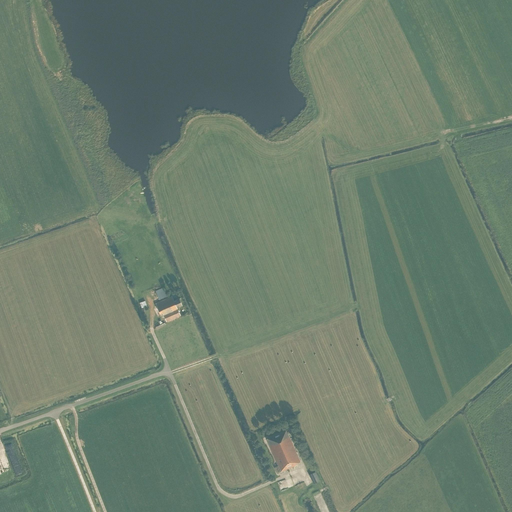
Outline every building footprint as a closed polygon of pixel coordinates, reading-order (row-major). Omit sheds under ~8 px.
[(150,279),(156,278),(143,234),(125,240),(132,261),(140,259),(144,271),(139,272),(141,280),(147,279),(146,276),(149,275),(150,279)] [(164,290),(163,287),(155,291),(156,294),(159,300),(167,296),(164,290)] [(177,307),(182,305),(179,298),(174,300),(172,296),(155,303),(160,313),(161,316),(163,315),(166,322),(181,315),(177,307)] [(295,464),(300,462),(294,448),(296,447),(294,443),(292,443),(287,430),(266,439),(278,466),(274,467),(277,473),(281,471),(282,473),(283,472),(283,471),(296,465),(295,464)] [(19,464),(13,467),(16,475),(22,473),(19,464)] [(309,475),(312,481),(313,484),(319,481),(315,472),(309,475)]
